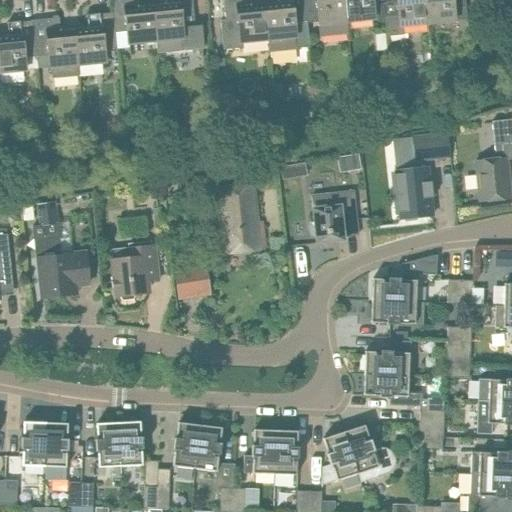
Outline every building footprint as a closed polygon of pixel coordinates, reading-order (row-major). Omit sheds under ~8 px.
[(155,41),(152,5),(138,6),(137,0),(110,0),(112,12),(114,32),(128,31),(129,43),(155,41)] [(152,5),(155,41),(157,52),(202,47),(200,24),(195,24),(192,0),(165,0),(165,3),(152,5)] [(267,40),(264,3),(250,5),(249,0),(222,0),(225,20),(220,20),(223,50),(242,48),(241,42),(267,40)] [(304,13),(303,0),(277,0),(278,2),(264,3),(267,40),(268,53),(308,49),(305,13),(304,13)] [(346,19),(343,0),(303,0),(304,13),(305,13),(317,11),(319,35),(347,33),(346,22),(346,19)] [(343,0),(346,19),(346,22),(385,18),(385,16),(384,5),(385,5),(384,0),(343,0)] [(384,0),(385,5),(384,5),(385,16),(399,14),(400,27),(426,24),(424,0),(384,0)] [(424,0),(426,24),(452,22),(451,9),(465,8),(464,0),(424,0)] [(87,27),(74,29),(76,65),(102,62),(101,49),(115,47),(114,32),(112,12),(86,15),(87,27)] [(59,17),(32,20),(36,56),(49,55),(51,78),(77,75),(76,65),(74,29),(60,30),(59,17)] [(478,19),(474,19),(466,20),(467,37),(480,35),(478,19)] [(36,56),(32,20),(7,22),(8,35),(0,35),(0,72),(37,69),(36,56)] [(223,58),(215,59),(216,67),(224,66),(223,58)] [(228,85),(219,86),(221,100),(230,99),(228,85)] [(282,88),(274,89),(276,99),(283,98),(282,88)] [(43,135),(42,123),(38,123),(33,130),(33,136),(43,135)] [(400,219),(404,218),(404,221),(416,220),(416,217),(432,215),(427,168),(426,168),(425,160),(450,157),(447,133),(411,137),(414,161),(415,161),(416,169),(395,171),(400,219)] [(357,154),(337,157),(340,172),(360,168),(357,154)] [(511,198),(509,178),(506,158),(493,159),(489,156),(481,157),(478,161),(475,161),(479,201),(511,198)] [(253,183),(216,187),(222,254),(266,249),(262,221),(258,222),(253,183)] [(344,236),(357,235),(353,192),(327,194),(328,207),(312,209),(316,243),(344,240),(344,236)] [(37,205),(40,225),(57,222),(54,202),(37,205)] [(0,210),(0,214),(0,216),(6,221),(11,220),(10,210),(0,210)] [(0,298),(0,299),(0,293),(0,290),(13,289),(10,269),(7,234),(0,234),(0,298)] [(159,280),(155,245),(139,247),(137,243),(130,243),(129,248),(126,248),(127,258),(110,260),(112,281),(113,289),(114,297),(120,296),(122,300),(132,299),(134,295),(146,293),(145,281),(159,280)] [(436,274),(437,252),(401,262),(401,263),(403,263),(402,272),(436,274)] [(85,253),(38,258),(42,298),(75,294),(74,285),(89,283),(86,263),(85,253)] [(210,294),(207,274),(175,279),(178,298),(210,294)] [(371,300),(415,302),(416,280),(400,279),(400,278),(388,278),(388,279),(372,278),(371,300)] [(459,304),(460,280),(448,279),(447,303),(459,304)] [(473,280),(460,280),(459,304),(472,304),(473,280)] [(503,306),(511,305),(511,283),(504,283),(503,306)] [(415,302),(371,300),(370,322),(386,323),(386,324),(398,325),(398,324),(423,325),(423,302),(415,302)] [(511,305),(503,306),(495,305),(494,327),(511,327),(511,352),(511,354),(511,353),(511,305)] [(446,327),(446,339),(470,340),(470,328),(446,327)] [(470,340),(446,339),(445,351),(470,352),(470,340)] [(364,373),(408,375),(409,353),(392,352),(392,351),(380,350),(380,352),(365,351),(364,373)] [(470,352),(445,351),(445,364),(469,365),(470,352)] [(469,365),(445,364),(445,376),(469,377),(469,365)] [(408,375),(364,373),(363,395),(379,396),(379,397),(391,397),(391,396),(407,397),(408,375)] [(488,402),(511,402),(511,378),(505,378),(505,380),(489,379),(488,384),(480,383),(480,401),(488,402)] [(419,411),(443,412),(444,400),(420,399),(419,411)] [(511,402),(488,402),(487,423),(504,424),(504,425),(511,425),(511,402)] [(443,412),(419,411),(419,424),(443,425),(443,412)] [(140,421),(118,422),(120,466),(142,465),(141,449),(143,448),(142,437),(141,437),(140,421)] [(44,466),(45,422),(23,422),(23,437),(21,437),(21,449),(22,449),(22,466),(44,466)] [(67,423),(45,422),(44,466),(66,467),(66,451),(68,451),(68,439),(67,439),(67,423)] [(120,466),(118,422),(96,423),(97,439),(95,439),(96,451),(97,451),(98,467),(120,466)] [(194,469),(200,425),(178,422),(176,438),(174,438),(173,449),(174,449),(172,466),(194,469)] [(419,424),(418,436),(442,437),(443,425),(419,424)] [(221,427),(200,425),(194,469),(216,471),(215,497),(220,497),(219,511),(232,511),(233,488),(233,463),(217,463),(218,455),(219,455),(221,443),(220,443),(221,427)] [(343,432),(357,474),(361,483),(387,475),(390,473),(393,470),(395,466),(396,462),(395,458),(393,454),(390,451),(387,449),(382,449),(378,449),(374,451),(370,439),(369,440),(364,425),(343,432)] [(274,474),(275,430),(253,429),(253,445),(252,445),(251,456),(243,455),(243,473),(274,474)] [(275,430),(274,474),(296,475),(296,458),(298,458),(298,447),(297,447),(297,431),(275,430)] [(357,474),(343,432),(322,438),(327,453),(326,454),(330,466),(331,465),(336,480),(357,474)] [(442,437),(418,436),(418,448),(442,449),(442,437)] [(478,474),(511,475),(511,453),(507,453),(507,452),(496,451),(496,453),(487,452),(487,447),(471,447),(470,474),(478,474)] [(145,462),(144,485),(143,509),(156,509),(157,485),(157,462),(145,462)] [(511,475),(478,474),(477,508),(493,509),(494,498),(506,498),(506,497),(511,497),(511,475)] [(5,480),(4,504),(16,504),(17,480),(5,480)] [(80,506),(80,482),(68,482),(67,506),(80,506)] [(80,482),(80,506),(92,507),(93,483),(80,482)] [(169,486),(157,485),(156,509),(168,510),(169,486)] [(244,511),(245,488),(233,488),(232,511),(233,511),(244,511)] [(308,511),(309,491),(296,490),(295,511),(308,511)] [(309,491),(308,511),(320,511),(321,491),(309,491)]
